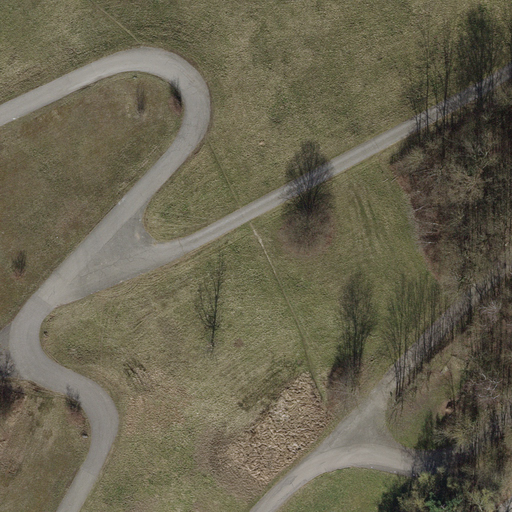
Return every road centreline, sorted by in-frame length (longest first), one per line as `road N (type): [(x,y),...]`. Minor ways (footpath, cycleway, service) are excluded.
road 1 (track): [(69,511),(107,429),(94,393),(27,365),(35,301),(91,256),(187,150),(201,109),(180,75),(152,62),(115,65),(0,120)]
road 2 (track): [(91,256),(134,266),(248,219),(511,69)]
road 3 (track): [(511,267),(349,437),(264,511)]
road 4 (track): [(349,437),(401,467),(479,441),(511,411)]
